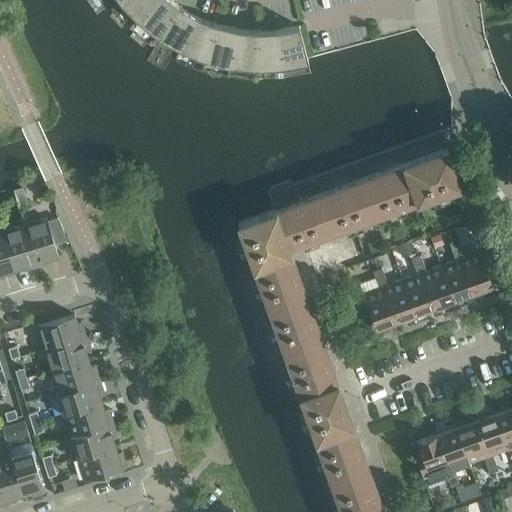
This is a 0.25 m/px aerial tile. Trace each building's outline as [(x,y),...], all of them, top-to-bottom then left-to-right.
[(157,0),(122,0),(121,1),(139,20),(157,0)] [(180,5),(173,0),(157,0),(139,20),(160,36),(180,5)] [(198,16),(180,5),(160,36),(182,49),(198,16)] [(218,23),(198,16),(182,49),(207,59),(218,23)] [(238,28),(218,23),(207,59),(232,65),(238,28)] [(300,25),(279,30),(284,67),(310,61),(300,25)] [(258,30),(238,28),(232,65),(258,68),(258,30)] [(279,30),(258,30),(258,68),(284,67),(279,30)] [(461,183),(450,154),(448,149),(448,148),(447,147),(446,148),(403,163),(417,201),(460,185),(461,184),(461,183)] [(417,201),(403,163),(361,178),(374,216),(417,201)] [(374,216),(361,178),(318,194),(331,232),(374,216)] [(14,189),(19,206),(28,203),(23,186),(14,189)] [(331,232),(318,194),(289,204),(275,209),(289,247),(303,242),(331,232)] [(289,247),(275,209),(239,222),(238,223),(238,224),(253,267),(291,253),(289,247)] [(46,216),(24,223),(37,266),(48,262),(47,258),(58,254),(55,243),(66,239),(62,224),(58,216),(47,220),(46,216)] [(24,223),(2,230),(14,268),(24,265),(26,269),(37,266),(24,223)] [(2,230),(0,230),(0,277),(4,276),(3,271),(14,268),(2,230)] [(450,243),(452,251),(461,248),(458,240),(450,243)] [(440,264),(453,300),(473,293),(460,257),(464,256),(461,248),(452,251),(455,259),(440,264)] [(460,257),(473,293),(493,286),(480,250),(464,256),(460,257)] [(291,253),(253,267),(269,310),(307,296),(291,253)] [(411,257),(414,265),(423,262),(420,254),(411,257)] [(417,273),(402,278),(415,314),(434,307),(421,271),(426,270),(423,262),(414,265),(417,273)] [(421,271),(434,307),(453,300),(440,264),(426,270),(421,271)] [(351,276),(347,267),(332,272),(335,282),(351,276)] [(373,271),(375,277),(376,279),(385,276),(382,268),(373,271)] [(376,279),(375,277),(360,282),(363,292),(376,328),(396,321),(383,285),(387,283),(385,276),(376,279)] [(402,278),(387,283),(383,285),(396,321),(415,314),(402,278)] [(307,296),(269,310),(284,353),(322,339),(307,296)] [(37,325),(44,348),(86,335),(82,320),(77,322),(75,314),(37,325)] [(44,348),(51,370),(88,358),(86,351),(91,349),(86,335),(44,348)] [(322,339),(284,353),(300,397),(338,383),(322,339)] [(8,348),(11,358),(20,355),(17,345),(8,348)] [(51,370),(57,391),(100,378),(95,364),(91,365),(88,358),(51,370)] [(15,370),(18,380),(27,377),(24,367),(15,370)] [(27,377),(18,380),(21,390),(30,387),(27,377)] [(57,391),(64,413),(102,401),(100,394),(104,393),(100,378),(57,391)] [(338,383),(300,397),(305,411),(311,427),(315,438),(353,424),(349,414),(343,397),(338,383)] [(64,413),(71,435),(113,422),(108,407),(104,409),(102,401),(64,413)] [(511,406),(494,413),(507,448),(511,446),(511,406)] [(5,412),(7,420),(17,417),(15,409),(5,412)] [(29,413),(32,423),(40,420),(37,410),(29,413)] [(494,413),(475,420),(488,455),(483,457),(486,465),(495,462),(492,454),(507,448),(494,413)] [(40,420),(32,423),(35,433),(43,430),(40,420)] [(475,420),(456,427),(469,462),(483,457),(488,455),(475,420)] [(71,435),(77,457),(115,445),(113,438),(117,436),(113,422),(71,435)] [(327,472),(331,482),(369,469),(365,458),(353,424),(315,438),(327,472)] [(456,427),(436,433),(449,469),(445,471),(448,478),(456,475),(454,468),(469,462),(456,427)] [(448,480),(448,478),(445,471),(449,469),(436,433),(416,441),(433,485),(448,480)] [(13,456),(11,456),(23,493),(31,491),(32,495),(44,491),(29,443),(11,449),(13,456)] [(115,445),(77,457),(84,479),(127,466),(122,451),(118,452),(115,445)] [(42,457),(45,466),(54,464),(51,454),(42,457)] [(11,456),(0,459),(0,489),(4,504),(16,500),(14,496),(23,493),(11,456)] [(495,462),(486,465),(489,473),(498,470),(495,462)] [(54,464),(45,466),(48,476),(57,474),(54,464)] [(331,482),(341,511),(383,511),(384,511),(369,469),(331,482)] [(448,478),(448,480),(451,487),(459,483),(456,475),(448,478)]
